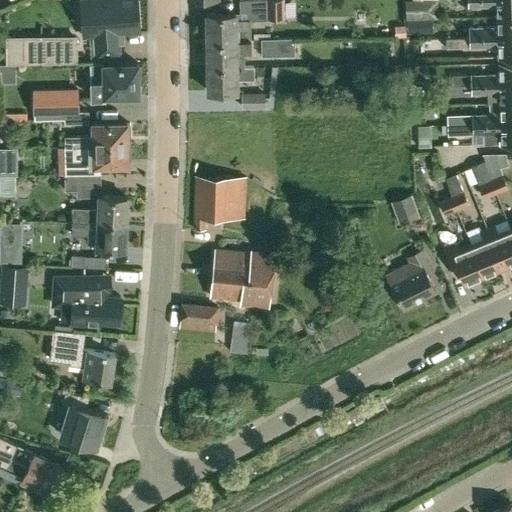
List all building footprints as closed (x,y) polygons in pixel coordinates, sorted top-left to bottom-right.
[(121,55),(119,32),(139,30),(136,0),(91,0),(95,34),(92,34),(94,57),(121,55)] [(282,0),(239,0),(240,11),(252,10),(253,18),(283,18),(282,0)] [(405,0),(406,18),(437,17),(436,0),(405,0)] [(496,4),(496,14),(511,13),(511,0),(467,0),(468,5),(496,4)] [(206,12),(206,40),(250,39),(250,18),(235,18),(235,12),(206,12)] [(468,26),(469,35),(511,34),(511,13),(496,14),(496,25),(468,26)] [(423,18),(406,18),(407,31),(423,30),(423,18)] [(77,34),(5,35),(6,62),(77,61),(77,34)] [(511,54),(511,34),(469,35),(445,36),(445,46),(497,44),(497,55),(511,54)] [(273,54),(294,54),(294,37),(281,38),(281,51),(273,51),(273,54)] [(206,40),(207,65),(244,64),(243,53),(251,53),(250,39),(206,40)] [(470,74),(452,74),(452,83),(511,80),(511,60),(498,61),(498,72),(470,73),(470,74)] [(118,93),(139,93),(138,75),(141,75),(141,66),(138,66),(138,62),(91,63),(91,96),(104,95),(104,97),(118,96),(118,93)] [(253,65),(244,65),(244,64),(207,65),(207,90),(236,90),(236,78),(253,78),(253,65)] [(487,91),(487,101),(499,101),(511,100),(511,80),(452,83),(446,83),(446,92),(487,91)] [(248,82),(248,91),(241,92),(241,106),(265,105),(265,82),(248,82)] [(77,88),(33,89),(34,119),(63,119),(63,111),(78,111),(77,88)] [(447,113),(448,123),(511,120),(511,100),(499,101),(489,101),(489,112),(447,113)] [(63,119),(64,123),(88,123),(88,110),(78,111),(63,111),(63,119)] [(129,122),(126,122),(126,119),(92,121),(92,135),(65,136),(65,146),(127,144),(127,134),(130,133),(129,122)] [(511,141),(511,120),(448,123),(448,132),(472,131),(472,132),(484,132),(484,142),(511,141)] [(128,162),(127,159),(131,159),(130,147),(127,147),(127,144),(65,146),(65,173),(93,172),(92,163),(128,162)] [(0,173),(16,173),(16,146),(0,146),(0,173)] [(482,160),(495,192),(508,186),(500,166),(508,164),(505,153),(498,152),(490,152),(480,152),(482,160)] [(483,197),(495,192),(482,160),(471,165),(483,197)] [(101,173),(93,172),(65,173),(64,189),(101,188),(101,173)] [(450,195),(455,208),(468,203),(463,189),(456,172),(445,176),(450,194),(449,194),(450,195)] [(204,215),(243,216),(245,175),(194,174),(192,227),(204,227),(204,215)] [(390,199),(398,222),(412,218),(419,215),(411,192),(390,199)] [(126,195),(99,194),(98,209),(87,208),(87,210),(73,209),(72,219),(125,221),(126,195)] [(443,213),(455,208),(450,195),(449,194),(438,200),(443,213)] [(86,240),(90,245),(97,245),(97,247),(124,248),(125,221),(72,219),(72,233),(87,233),(86,240)] [(493,225),(487,227),(502,265),(511,260),(511,227),(497,233),(493,225)] [(502,265),(487,227),(481,230),(482,234),(481,234),(483,239),(471,244),(483,273),(502,265)] [(0,259),(21,260),(21,244),(0,244),(0,259)] [(321,245),(306,244),(302,244),(300,264),(335,267),(337,249),(321,247),(321,245)] [(460,272),(464,281),(483,273),(471,244),(459,249),(457,244),(445,249),(455,274),(460,272)] [(240,298),(239,302),(268,305),(274,252),(250,249),(250,252),(215,247),(210,295),(240,298)] [(386,273),(402,304),(434,288),(424,270),(432,265),(423,247),(406,256),(409,261),(386,273)] [(105,255),(84,254),(71,254),(70,265),(83,266),(105,267),(105,255)] [(0,281),(0,300),(14,302),(16,263),(1,262),(0,281)] [(99,319),(119,321),(120,295),(109,294),(108,288),(110,288),(109,274),(55,275),(53,299),(72,300),(71,321),(99,323),(99,319)] [(216,305),(182,301),(179,326),(214,329),(216,305)] [(246,353),(250,324),(232,322),(228,351),(246,353)] [(83,365),(81,378),(110,382),(114,351),(83,347),(85,330),(53,328),(49,357),(69,360),(68,363),(83,365)] [(0,373),(5,375),(10,353),(0,350),(0,373)] [(21,379),(0,375),(0,389),(18,393),(21,379)] [(60,434),(75,437),(74,439),(95,445),(96,440),(99,442),(102,434),(99,433),(105,414),(85,407),(89,396),(67,389),(63,402),(67,404),(64,416),(66,416),(60,434)] [(0,459),(2,456),(26,467),(21,478),(51,492),(65,467),(0,435),(0,459)] [(511,511),(511,502),(492,511),(511,511)]
